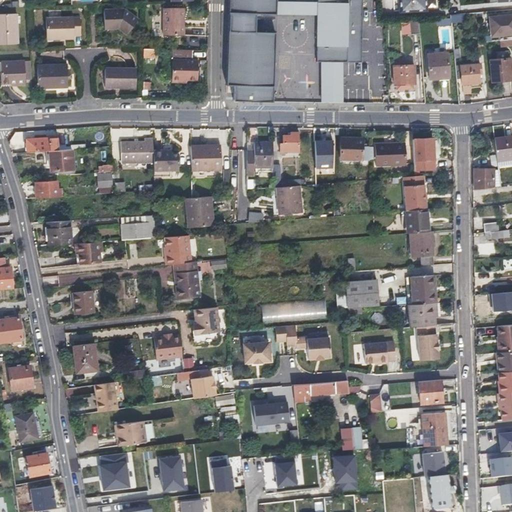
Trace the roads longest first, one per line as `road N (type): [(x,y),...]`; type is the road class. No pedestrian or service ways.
road 1 (residential): [(76,511),(0,145)]
road 2 (residential): [(467,373),(462,119)]
road 3 (residential): [(217,116),(462,119)]
road 4 (residential): [(0,120),(217,116)]
road 5 (residential): [(467,373),(260,384)]
road 6 (unknown): [(59,424),(207,403)]
road 7 (residential): [(470,511),(467,373)]
